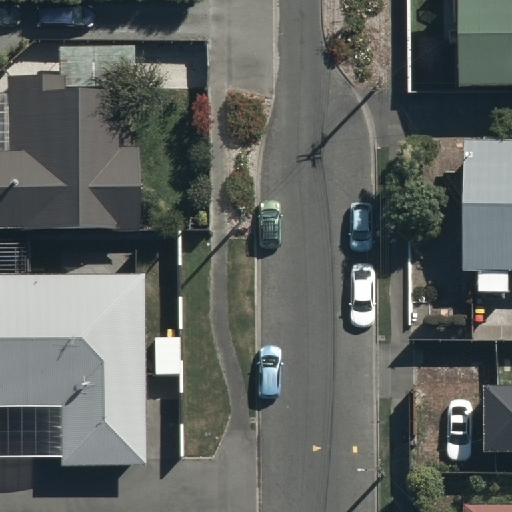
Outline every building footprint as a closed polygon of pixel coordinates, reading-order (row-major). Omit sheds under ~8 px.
[(511,0),(468,0),(468,88),(511,88),(511,0)] [(0,153),(0,226),(134,228),(135,150),(119,150),(120,88),(10,87),(9,153),(0,153)] [(511,132),(469,132),(466,266),(511,266),(511,132)] [(146,288),(0,288),(0,471),(63,471),(63,478),(146,478),(146,288)] [(511,377),(487,378),(489,444),(511,444),(511,377)] [(511,511),(511,495),(468,496),(468,511),(511,511)]
